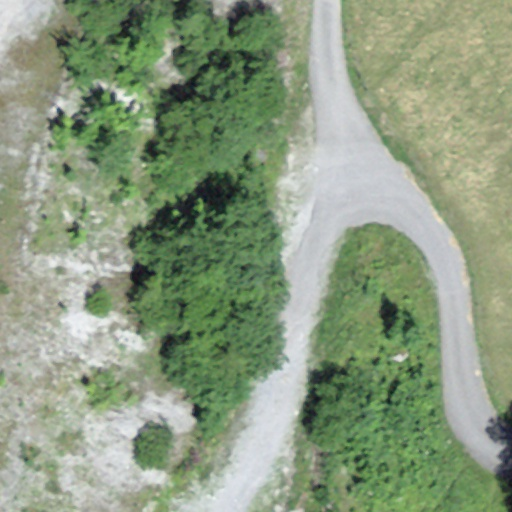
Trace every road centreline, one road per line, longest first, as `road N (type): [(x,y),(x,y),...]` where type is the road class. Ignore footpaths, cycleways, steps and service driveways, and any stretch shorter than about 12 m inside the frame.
road 1 (unclassified): [(511,454),(475,426),(463,404),(438,243),(352,169),(330,54),(330,0)]
road 2 (track): [(352,169),(261,419),(211,511)]
